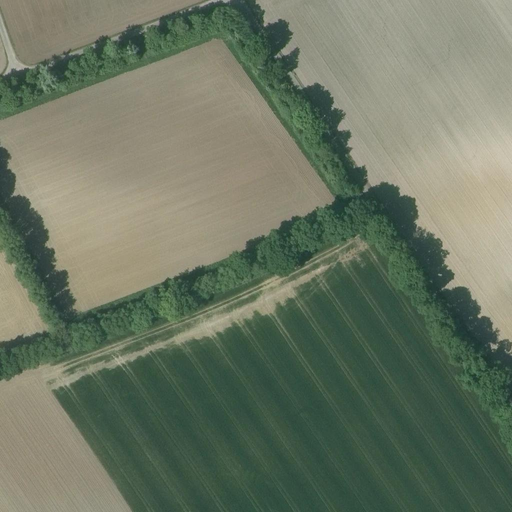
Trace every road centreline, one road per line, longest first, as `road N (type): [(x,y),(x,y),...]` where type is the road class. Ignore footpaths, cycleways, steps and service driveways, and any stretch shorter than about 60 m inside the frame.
road 1 (residential): [(511,404),(240,0)]
road 2 (residential): [(221,0),(20,71)]
